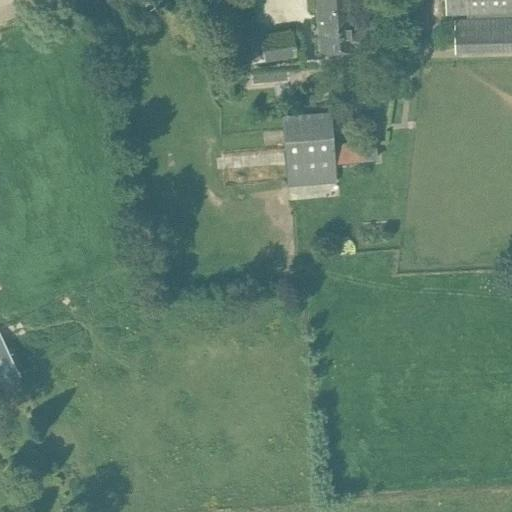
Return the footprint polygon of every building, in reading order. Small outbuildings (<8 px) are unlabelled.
[(314,0),(318,51),(373,47),(373,43),(372,23),(367,23),(366,9),(353,10),(352,0),(314,0)] [(511,0),(446,0),(446,11),(467,10),(467,16),(455,17),(456,50),(511,48),(511,0)] [(279,31),(222,40),(225,65),(296,54),(292,29),(279,31)] [(375,139),(332,143),(333,144),(333,159),(334,162),(377,158),(375,139)] [(0,378),(18,370),(0,334),(0,378)]
